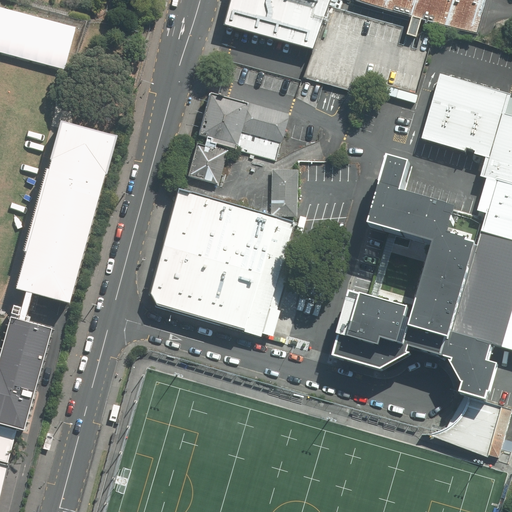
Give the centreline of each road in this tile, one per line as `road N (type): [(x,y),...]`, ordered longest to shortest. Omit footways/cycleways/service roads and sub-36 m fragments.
road 1 (unclassified): [(434,386),(392,398),(111,316)]
road 2 (secondary): [(194,0),(111,316)]
road 3 (secondary): [(111,316),(58,511)]
